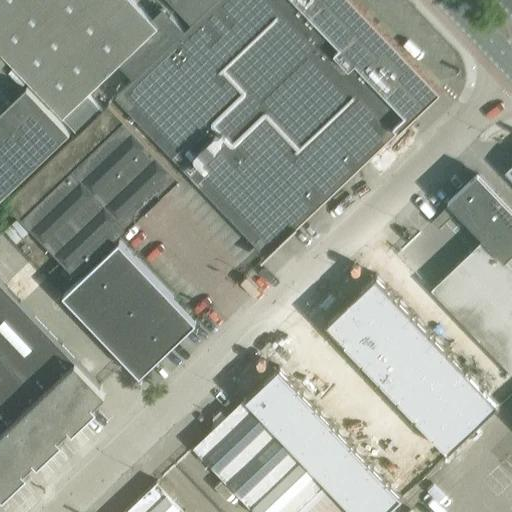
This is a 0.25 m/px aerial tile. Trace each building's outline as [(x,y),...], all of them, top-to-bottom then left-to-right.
[(0,0),(0,48),(78,131),(102,107),(87,91),(118,61),(133,77),(183,29),(169,14),(157,26),(132,0),(0,0)] [(356,0),(213,0),(183,29),(133,77),(115,94),(267,254),(441,88),(356,0)] [(211,0),(172,0),(191,20),(211,0)] [(0,195),(69,130),(27,85),(0,110),(0,195)] [(179,176),(108,102),(102,107),(78,131),(5,200),(76,274),(179,176)] [(511,160),(502,170),(511,180),(511,160)] [(511,205),(477,169),(448,197),(451,201),(432,219),(439,227),(458,208),(484,235),(431,286),(479,336),(511,371),(511,205)] [(196,319),(119,238),(63,292),(140,373),(196,319)] [(376,272),(353,294),(370,313),(394,291),(376,272)] [(106,389),(0,277),(0,351),(69,424),(70,424),(94,401),(94,400),(106,389)] [(394,291),(370,313),(388,331),(411,309),(394,291)] [(353,294),(325,320),(343,339),(370,313),(353,294)] [(411,309),(388,331),(406,350),(429,328),(411,309)] [(370,313),(343,339),(361,357),(388,331),(370,313)] [(429,328),(406,350),(424,368),(446,347),(429,328)] [(388,331),(361,357),(378,376),(406,350),(388,331)] [(446,347),(424,368),(441,387),(464,365),(446,347)] [(406,350),(378,376),(396,395),(424,368),(406,350)] [(59,434),(69,424),(0,351),(0,420),(35,457),(59,434)] [(279,365),(246,396),(264,414),(297,383),(279,365)] [(464,365),(441,387),(459,405),(482,384),(464,365)] [(424,368),(396,395),(414,413),(441,387),(424,368)] [(297,383),(264,414),(281,433),(314,402),(297,383)] [(482,384),(459,405),(477,424),(499,402),(482,384)] [(441,387),(414,413),(431,432),(459,405),(441,387)] [(244,397),(193,445),(257,511),(352,511),(325,483),(244,397)] [(314,402),(281,433),(299,451),(332,420),(314,402)] [(459,405),(431,432),(449,450),(477,424),(459,405)] [(35,457),(0,420),(0,490),(24,467),(35,457)] [(332,420),(299,451),(317,470),(350,439),(332,420)] [(350,439),(317,470),(334,488),(367,457),(350,439)] [(367,457),(334,488),(352,507),(385,476),(367,457)] [(385,476),(352,507),(356,511),(383,511),(402,494),(385,476)] [(123,511),(189,511),(158,479),(123,511)]
